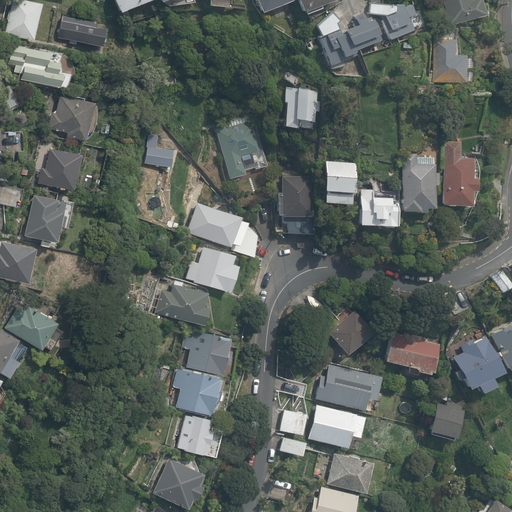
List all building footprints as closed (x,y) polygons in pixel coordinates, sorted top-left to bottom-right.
[(25,0),(8,0),(2,32),(30,39),(39,3),(25,0)] [(151,1),(150,0),(114,0),(120,13),(151,1)] [(255,0),(260,12),(290,0),(255,0)] [(331,0),(297,0),(302,12),(331,0)] [(440,0),(447,24),(480,14),(476,0),(440,0)] [(370,3),(368,14),(383,17),(386,24),(383,25),(389,41),(413,31),(408,19),(415,15),(411,5),(402,8),(370,3)] [(331,13),(318,26),(322,38),(318,39),(331,68),(357,57),(354,51),(346,33),(343,35),(336,24),(340,20),(331,13)] [(358,27),(346,33),(354,51),(380,41),(371,19),(366,21),(362,13),(354,16),(358,27)] [(453,37),(430,37),(430,81),(462,81),(463,54),(452,54),(453,37)] [(11,46),(7,65),(15,66),(14,73),(23,74),(21,81),(67,91),(71,72),(59,70),(62,57),(11,46)] [(317,89),(286,85),(281,125),(311,129),(317,89)] [(92,102),(55,94),(47,127),(66,132),(65,136),(83,140),(92,102)] [(252,118),(216,128),(230,181),(267,168),(252,118)] [(463,145),(443,144),(442,207),(471,207),(471,192),(477,192),(477,170),(475,170),(475,160),(463,160),(463,145)] [(42,165),(38,164),(34,182),(69,189),(77,153),(46,147),(42,165)] [(175,152),(158,151),(157,171),(174,172),(175,152)] [(437,155),(402,153),(399,212),(425,213),(425,209),(435,209),(437,155)] [(353,160),(322,159),(321,202),(350,203),(353,160)] [(312,176),(278,175),(278,232),(312,234),(312,176)] [(0,186),(0,206),(20,214),(27,197),(0,186)] [(397,193),(361,191),(360,225),(396,226),(397,193)] [(65,202),(34,195),(24,237),(56,244),(65,202)] [(242,218),(199,204),(189,235),(232,249),(242,218)] [(36,249),(0,241),(0,278),(28,285),(36,249)] [(234,254),(202,246),(192,282),(229,293),(237,266),(231,264),(234,254)] [(511,284),(501,269),(490,275),(500,292),(511,284)] [(206,292),(175,283),(172,292),(163,290),(157,314),(202,326),(207,308),(203,307),(206,292)] [(19,301),(3,327),(41,350),(57,323),(19,301)] [(370,332),(353,310),(324,332),(342,355),(370,332)] [(511,324),(490,334),(507,373),(511,370),(511,324)] [(437,338),(390,326),(381,362),(428,374),(437,338)] [(228,339),(188,329),(184,347),(190,349),(188,368),(219,375),(228,339)] [(19,342),(0,330),(0,372),(9,377),(18,362),(11,357),(19,342)] [(461,352),(449,358),(466,388),(475,385),(479,392),(495,386),(491,378),(503,372),(484,334),(459,346),(461,352)] [(377,376),(325,361),(314,399),(360,411),(362,398),(369,400),(377,376)] [(220,378),(179,368),(174,387),(181,388),(178,407),(211,415),(220,378)] [(445,405),(432,402),(425,431),(455,439),(462,405),(445,401),(445,405)] [(359,417),(313,405),(308,439),(343,447),(346,436),(354,437),(359,417)] [(310,419),(283,412),(277,435),(303,442),(310,419)] [(210,419),(186,415),(178,450),(214,456),(221,430),(212,432),(208,430),(210,419)] [(285,440),(279,455),(306,464),(311,450),(285,440)] [(371,464),(332,455),(325,481),(363,493),(371,464)] [(203,473),(169,457),(153,492),(187,509),(192,498),(196,499),(202,486),(198,485),(203,473)] [(349,511),(354,494),(318,485),(311,511),(349,511)] [(511,511),(511,510),(491,496),(477,511),(511,511)]
